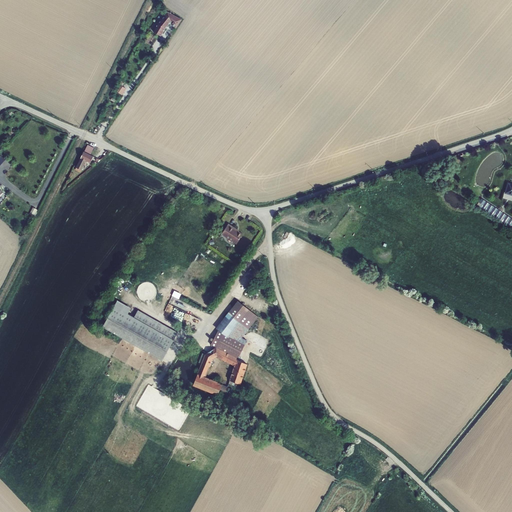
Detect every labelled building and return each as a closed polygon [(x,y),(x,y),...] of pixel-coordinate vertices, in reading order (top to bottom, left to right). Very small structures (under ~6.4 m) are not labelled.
[(182,19),(168,12),(158,24),(154,32),(161,36),(165,29),(170,23),(176,27),(182,19)] [(124,95),(128,87),(121,84),(118,91),(124,95)] [(88,145),(84,152),(91,155),(94,148),(88,145)] [(91,155),(84,152),(76,167),(77,168),(82,170),(86,161),(91,163),(94,156),(91,155)] [(511,215),(482,199),(478,206),(511,223),(511,215)] [(37,209),(33,207),(29,215),(35,217),(38,210),(37,210),(37,209)] [(228,224),(222,234),(237,244),(243,234),(236,230),(236,229),(228,224)] [(118,301),(115,306),(128,314),(131,308),(118,301)] [(247,340),(241,338),(258,317),(238,301),(217,328),(218,330),(211,345),(216,348),(237,359),(247,340)] [(115,306),(103,327),(162,360),(178,333),(171,329),(167,336),(134,317),(128,314),(115,306)] [(105,321),(110,310),(106,308),(101,319),(105,321)] [(138,310),(134,317),(167,336),(171,329),(138,310)] [(241,361),(237,359),(216,348),(212,350),(215,355),(235,365),(230,380),(233,381),(240,384),(247,364),(244,362),(241,361)] [(212,359),(215,355),(212,350),(205,354),(211,358),(212,359)] [(228,387),(204,377),(212,359),(211,358),(205,354),(194,384),(206,390),(218,394),(219,392),(225,394),(228,387)] [(204,395),(216,400),(218,394),(206,390),(204,395)]
